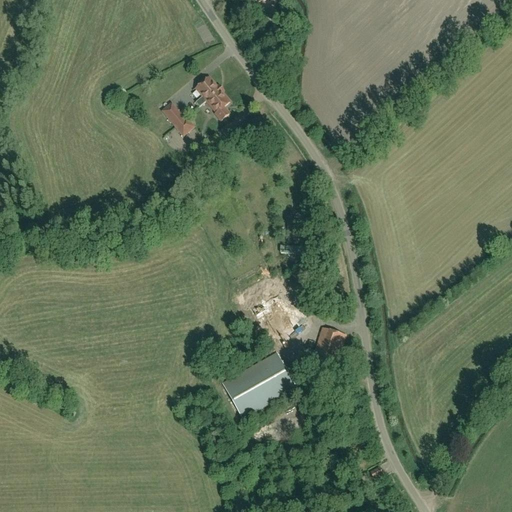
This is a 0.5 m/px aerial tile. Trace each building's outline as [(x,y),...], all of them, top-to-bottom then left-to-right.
[(222,122),(230,115),(224,109),(230,104),(210,79),(197,90),(203,98),(196,104),(200,109),(207,103),(217,114),(216,115),(222,122)] [(168,118),(184,138),(195,129),(187,119),(185,121),(183,118),(177,111),(168,118)] [(286,282),(283,284),(278,276),(268,282),(273,291),(268,293),(274,304),(279,302),(284,310),(281,312),(281,313),(286,320),(290,318),(301,312),(296,304),(298,303),(294,296),(293,293),(292,293),(290,290),(291,290),(289,287),(286,282)] [(337,369),(346,337),(322,330),(312,361),(337,369)] [(243,421),(297,390),(277,355),(223,385),(243,421)] [(380,467),(371,473),(375,480),(384,475),(380,467)]
